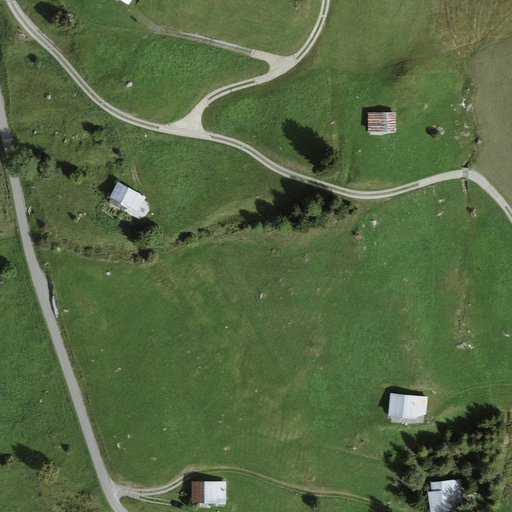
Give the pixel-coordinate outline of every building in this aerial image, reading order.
[(397,112),(368,113),(368,133),(397,132),(397,112)] [(147,197),(117,182),(109,198),(139,213),(147,197)] [(419,396),(390,393),(388,417),(416,420),(417,417),(426,415),(428,397),(419,396)] [(441,511),(455,511),(454,504),(463,503),(460,479),(430,482),(431,492),(427,492),(429,511),(441,511)] [(226,482),(191,482),(191,503),(226,503),(226,482)]
